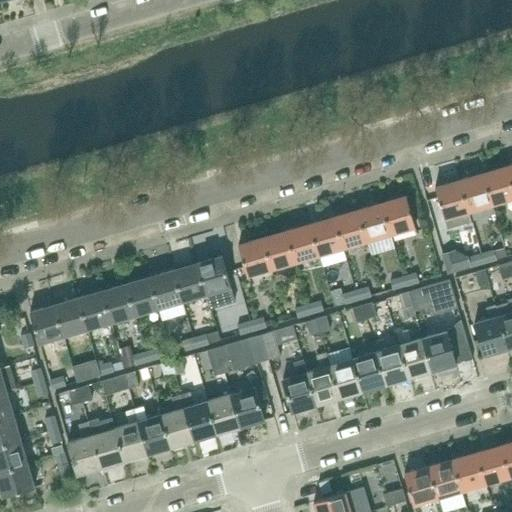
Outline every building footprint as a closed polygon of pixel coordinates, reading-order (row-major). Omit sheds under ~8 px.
[(492,205),(511,199),(511,183),(507,166),(483,173),(492,205)] [(469,212),(492,205),(483,173),(459,180),(469,212)] [(444,219),(469,212),(459,180),(435,187),(444,219)] [(391,234),(415,227),(406,195),(382,203),(391,234)] [(367,241),(391,234),(382,203),(358,210),(367,241)] [(343,248),(367,241),(358,210),(334,217),(343,248)] [(319,255),(343,248),(334,217),(310,224),(319,255)] [(296,262),(319,255),(310,224),(286,230),(296,262)] [(272,269),(296,262),(286,230),(263,237),(272,269)] [(247,276),(272,269),(263,237),(238,245),(247,276)] [(481,255),(484,264),(497,261),(494,251),(481,255)] [(448,275),(460,271),(455,253),(443,256),(448,275)] [(471,268),(484,264),(481,255),(468,258),(471,268)] [(206,295),(231,287),(221,256),(197,263),(206,295)] [(183,301),(206,295),(197,263),(173,270),(183,301)] [(502,280),(511,277),(508,263),(498,266),(502,280)] [(159,308),(183,301),(173,270),(149,276),(159,308)] [(479,287),(489,284),(485,270),(475,273),(479,287)] [(404,278),(406,287),(419,283),(416,274),(404,278)] [(135,315),(159,308),(149,276),(126,283),(135,315)] [(393,291),(406,287),(404,278),(390,282),(393,291)] [(450,280),(437,284),(445,311),(458,308),(450,280)] [(111,322),(135,315),(126,283),(102,290),(111,322)] [(409,292),(413,306),(414,312),(431,307),(433,315),(445,311),(437,284),(409,292)] [(356,292),(359,301),(371,297),(369,288),(356,292)] [(87,329),(111,322),(102,290),(78,297),(87,329)] [(345,305),(359,301),(356,292),(343,295),(345,305)] [(413,306),(409,292),(399,295),(403,309),(413,306)] [(64,336),(87,329),(78,297),(54,304),(64,336)] [(308,305),(311,315),(324,311),(321,302),(308,305)] [(363,306),(367,320),(376,317),(372,303),(363,306)] [(39,344),(64,336),(54,304),(30,312),(39,344)] [(298,318),(311,315),(308,305),(295,309),(298,318)] [(357,322),(367,320),(363,306),(353,308),(357,322)] [(508,349),(511,347),(511,311),(498,316),(508,349)] [(316,319),(321,333),(330,330),(326,316),(316,319)] [(484,356),(508,349),(498,316),(474,323),(484,356)] [(250,322),(253,331),(266,328),(263,318),(250,322)] [(311,336),(321,333),(316,319),(306,322),(311,336)] [(240,335),(253,331),(250,322),(238,326),(240,335)] [(432,371),(456,364),(446,331),(422,338),(432,371)] [(268,360),(281,357),(273,332),(261,335),(268,360)] [(24,349),(34,346),(30,333),(21,336),(24,349)] [(194,339),(196,348),(209,344),(206,335),(194,339)] [(256,364),(268,360),(261,335),(249,339),(256,364)] [(409,378),(432,371),(422,338),(399,345),(409,378)] [(183,352),(196,348),(194,339),(181,342),(183,352)] [(234,370),(256,364),(249,339),(227,345),(234,370)] [(217,348),(225,373),(234,370),(227,345),(217,348)] [(386,385),(409,378),(399,345),(376,352),(386,385)] [(215,376),(225,373),(217,348),(207,351),(215,376)] [(146,352),(149,362),(161,358),(158,349),(146,352)] [(135,365),(149,362),(146,352),(133,356),(135,365)] [(363,392),(386,385),(376,352),(353,358),(363,392)] [(340,398),(363,392),(353,358),(330,365),(340,398)] [(171,361),(175,375),(185,373),(180,359),(171,361)] [(165,378),(175,375),(171,361),(161,364),(165,378)] [(98,366),(101,375),(114,372),(111,363),(98,366)] [(316,405),(340,398),(330,365),(307,372),(316,405)] [(88,379),(101,375),(98,366),(85,370),(88,379)] [(35,384),(44,381),(40,368),(31,371),(35,384)] [(125,375),(129,389),(138,386),(134,372),(125,375)] [(292,412),(316,405),(307,372),(283,379),(292,412)] [(105,396),(106,395),(129,389),(125,375),(101,382),(105,396)] [(53,389),(66,386),(63,376),(50,380),(53,389)] [(44,381),(35,384),(39,397),(48,394),(44,381)] [(78,388),(82,402),(92,399),(88,385),(78,388)] [(240,427),(264,420),(254,387),(231,394),(240,427)] [(73,405),(82,402),(78,388),(68,391),(73,405)] [(0,419),(14,416),(7,392),(0,393),(0,419)] [(217,434),(240,427),(231,394),(208,401),(217,434)] [(194,441),(217,434),(208,401),(184,408),(194,441)] [(161,414),(147,418),(144,406),(134,409),(148,454),(171,448),(161,414)] [(171,448),(194,441),(184,408),(161,414),(171,448)] [(125,461),(148,454),(134,409),(125,411),(129,424),(115,428),(125,461)] [(0,445),(21,439),(14,416),(0,419),(0,445)] [(49,431),(58,429),(54,416),(45,419),(49,431)] [(102,468),(125,461),(115,428),(92,435),(102,468)] [(58,429),(49,431),(53,444),(62,442),(58,429)] [(77,475),(102,468),(92,435),(68,442),(77,475)] [(0,471),(28,463),(21,439),(0,445),(0,471)] [(509,477),(511,476),(511,441),(500,445),(509,477)] [(485,484),(509,477),(500,445),(476,452),(485,484)] [(462,491),(485,484),(476,452),(452,459),(462,491)] [(438,498),(462,491),(452,459),(429,466),(438,498)] [(0,487),(3,497),(35,488),(28,463),(0,471),(0,487)] [(62,479),(72,477),(68,464),(59,466),(62,479)] [(413,505),(438,498),(429,466),(404,473),(413,505)] [(402,488),(383,494),(387,506),(406,500),(402,489),(402,488)] [(316,511),(350,511),(345,492),(313,502),(316,511)]
